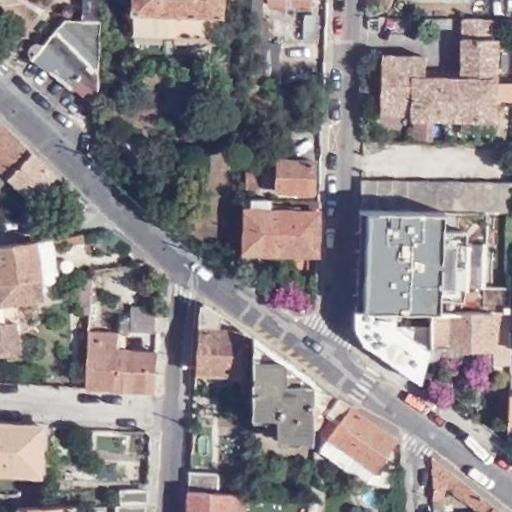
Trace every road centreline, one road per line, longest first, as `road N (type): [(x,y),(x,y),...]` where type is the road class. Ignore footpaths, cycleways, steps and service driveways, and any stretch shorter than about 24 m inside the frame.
road 1 (residential): [(328,364),(343,0)]
road 2 (tertiary): [(0,107),(180,263)]
road 3 (tertiary): [(180,263),(328,364)]
road 4 (residential): [(0,402),(169,415)]
road 5 (residential): [(169,415),(180,263)]
road 6 (tertiary): [(411,422),(511,491)]
road 7 (unknown): [(119,210),(0,231)]
